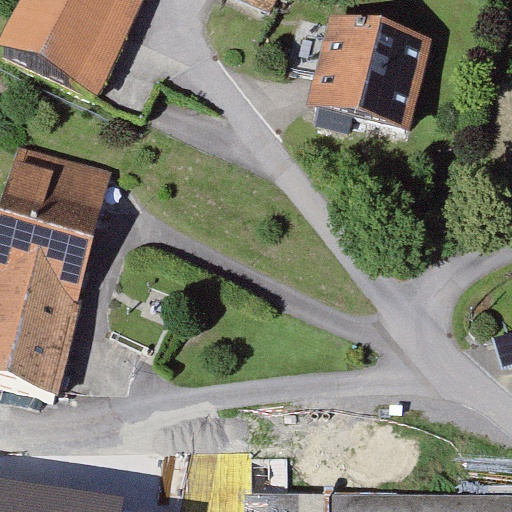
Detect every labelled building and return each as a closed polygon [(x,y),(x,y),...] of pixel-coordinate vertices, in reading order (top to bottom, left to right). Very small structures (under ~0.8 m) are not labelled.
[(20,0),(0,46),(0,67),(85,105),(131,0),(20,0)] [(420,42),(323,21),(302,114),(399,135),(420,42)] [(61,308),(97,169),(15,147),(0,203),(0,391),(43,402),(67,310),(61,308)] [(511,334),(502,334),(503,371),(511,370),(511,334)] [(511,511),(511,496),(233,499),(233,511),(511,511)]
